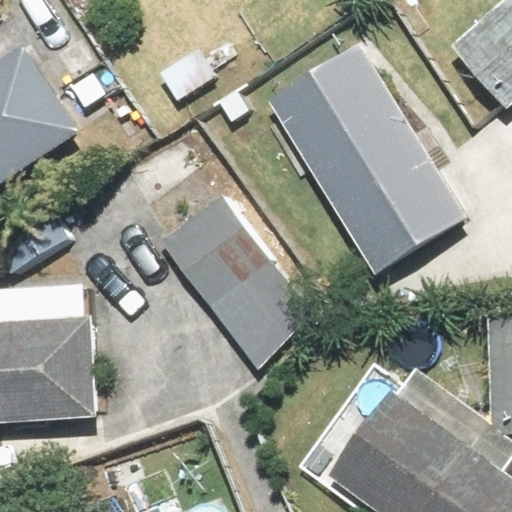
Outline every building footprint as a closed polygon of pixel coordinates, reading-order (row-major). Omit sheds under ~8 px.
[(0,0),(0,12),(13,3),(11,0),(0,0)] [(414,0),(385,0),(365,16),(388,45),(426,15),(414,0)] [(511,0),(469,0),(447,18),(511,103),(511,0)] [(212,40),(163,73),(186,107),(235,74),(212,40)] [(372,50),(287,107),(394,266),(479,209),(372,50)] [(11,62),(0,70),(0,189),(69,138),(11,62)] [(176,123),(112,168),(257,375),(322,330),(176,123)] [(56,206),(0,238),(0,248),(17,277),(77,243),(56,206)] [(0,427),(110,420),(103,318),(0,325),(0,427)] [(511,319),(488,319),(488,443),(511,443),(511,319)] [(511,511),(511,480),(397,401),(339,484),(379,511),(511,511)] [(177,511),(167,487),(107,511),(177,511)]
